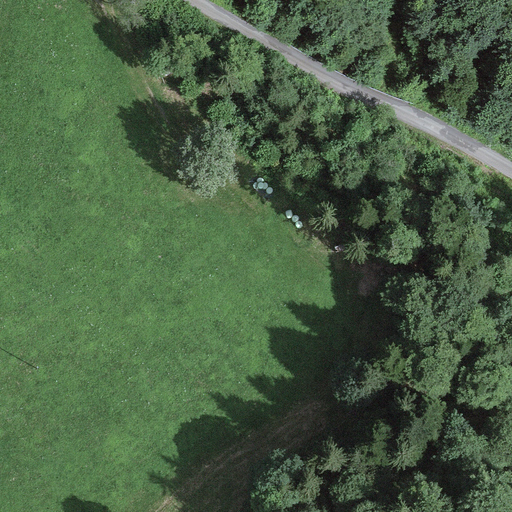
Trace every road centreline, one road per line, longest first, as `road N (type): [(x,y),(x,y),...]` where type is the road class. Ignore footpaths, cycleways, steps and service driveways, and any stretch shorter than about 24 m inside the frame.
road 1 (unclassified): [(190,0),(511,169)]
road 2 (track): [(100,0),(177,142)]
